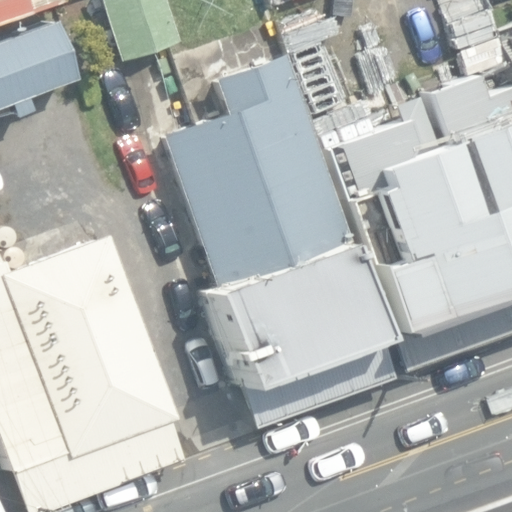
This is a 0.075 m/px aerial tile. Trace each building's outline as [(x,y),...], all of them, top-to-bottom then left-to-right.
[(0,0),(0,21),(21,15),(17,5),(34,0),(0,0)] [(89,0),(113,63),(169,41),(153,0),(89,0)] [(0,33),(0,112),(0,113),(17,107),(12,94),(58,76),(36,20),(0,33)] [(238,420),(241,428),(382,377),(379,370),(266,55),(203,77),(215,110),(150,134),(206,288),(193,293),(238,420)] [(392,365),(397,380),(511,337),(511,123),(498,85),(477,92),(471,75),(387,106),(392,121),(313,150),(392,365)] [(0,472),(11,502),(14,511),(30,511),(171,459),(166,447),(155,418),(161,416),(91,232),(0,266),(0,472)]
